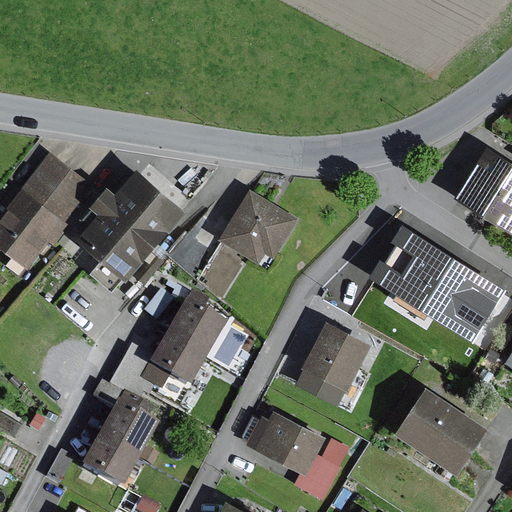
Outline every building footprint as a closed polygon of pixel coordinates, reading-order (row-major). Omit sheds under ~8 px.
[(511,155),(491,143),(460,196),(511,225),(511,155)] [(96,181),(52,149),(0,218),(0,241),(32,265),(51,239),(57,244),(74,222),(69,218),(96,181)] [(104,211),(83,236),(107,256),(128,273),(130,276),(189,207),(141,166),(121,190),(112,182),(94,203),(104,211)] [(299,218),(252,188),(221,236),(260,263),(265,253),(275,258),(299,218)] [(216,253),(194,235),(174,260),(196,278),(216,253)] [(477,278),(426,247),(404,283),(455,314),(477,278)] [(128,273),(107,256),(94,271),(115,288),(128,273)] [(161,289),(145,310),(157,320),(173,298),(161,289)] [(227,323),(186,300),(167,333),(208,357),(227,323)] [(375,342),(331,319),(307,364),(350,385),(352,387),(375,342)] [(208,357),(167,333),(153,356),(142,377),(155,384),(162,388),(169,375),(192,387),(208,357)] [(142,377),(153,356),(132,344),(110,383),(121,389),(145,402),(155,384),(142,377)] [(350,385),(307,364),(298,382),(341,403),(350,385)] [(102,380),(94,395),(112,405),(121,389),(110,383),(102,380)] [(492,425),(432,386),(402,430),(462,470),(492,425)] [(145,402),(121,389),(112,405),(98,432),(139,453),(156,421),(146,416),(151,405),(145,402)] [(271,419),(264,415),(249,443),(309,473),(319,454),(329,435),(276,409),(271,419)] [(24,423),(0,410),(0,426),(4,429),(17,435),(24,423)] [(38,412),(31,423),(40,428),(47,417),(38,412)] [(139,453),(98,432),(82,464),(122,485),(139,453)] [(146,447),(141,457),(152,464),(158,453),(146,447)] [(61,450),(48,475),(60,481),(74,457),(61,450)] [(342,466),(319,454),(309,473),(302,487),(324,499),(342,466)] [(144,495),(136,509),(141,511),(157,511),(161,505),(144,495)] [(257,511),(230,498),(223,511),(257,511)]
